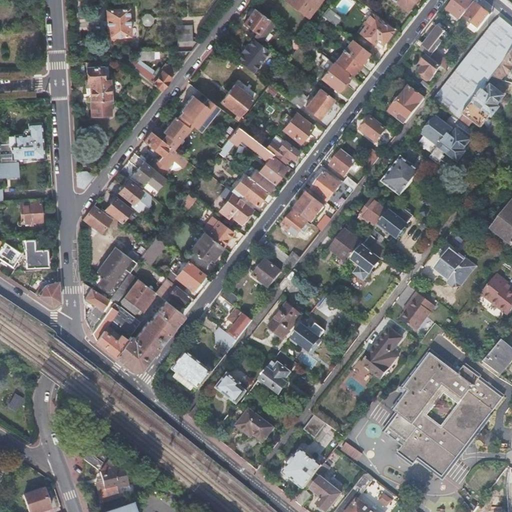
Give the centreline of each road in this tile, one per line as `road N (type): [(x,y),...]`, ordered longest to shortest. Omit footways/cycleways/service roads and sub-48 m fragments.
road 1 (residential): [(137,388),(439,0)]
road 2 (residential): [(254,480),(459,211)]
road 3 (residential): [(240,0),(81,206),(66,207)]
road 4 (unclassified): [(137,388),(254,480)]
road 5 (tertiary): [(53,455),(42,411),(69,333)]
road 6 (tertiary): [(66,207),(69,333)]
road 7 (tertiary): [(59,82),(66,207)]
